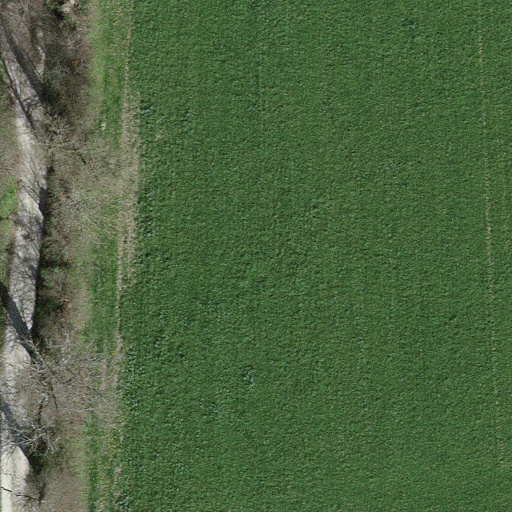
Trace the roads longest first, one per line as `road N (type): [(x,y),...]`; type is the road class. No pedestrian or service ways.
road 1 (track): [(28,136),(30,511)]
road 2 (track): [(6,0),(28,136)]
